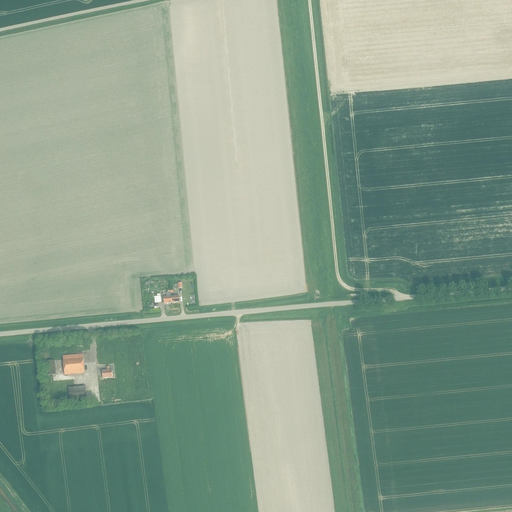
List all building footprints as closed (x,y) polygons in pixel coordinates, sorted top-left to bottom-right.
[(171,302),(171,296),(170,292),(170,289),(167,289),(168,292),(166,292),(167,296),(163,297),(164,303),(171,302)] [(84,373),(83,363),(83,355),(63,356),(64,375),(84,373)] [(45,361),(46,375),(55,374),(54,361),(45,361)] [(112,377),(112,370),(110,370),(109,366),(106,367),(106,370),(102,371),(103,378),(112,377)] [(86,386),(69,388),(70,401),(88,400),(86,386)]
